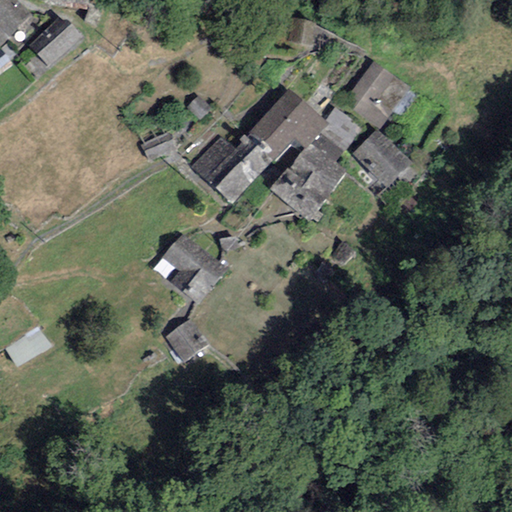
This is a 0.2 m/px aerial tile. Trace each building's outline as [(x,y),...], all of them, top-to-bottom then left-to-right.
[(0,0),(0,45),(30,18),(13,0),(0,0)] [(86,0),(32,0),(32,7),(85,11),(86,0)] [(80,40),(60,19),(26,49),(46,71),(80,40)] [(317,30),(291,23),(286,42),(312,49),(317,30)] [(0,70),(10,62),(0,49),(0,70)] [(409,88),(371,61),(342,102),(381,129),(409,88)] [(328,123),(289,94),(235,152),(219,137),(191,167),(233,206),(293,141),(305,147),(328,123)] [(215,112),(199,98),(185,109),(202,126),(215,112)] [(375,130),(352,154),(388,187),(410,164),(375,130)] [(171,136),(142,146),(149,164),(178,153),(171,136)] [(348,174),(308,145),(270,188),(308,222),(348,174)] [(225,270),(182,233),(152,269),(195,306),(225,270)] [(191,320),(166,337),(182,362),(208,346),(191,320)]
